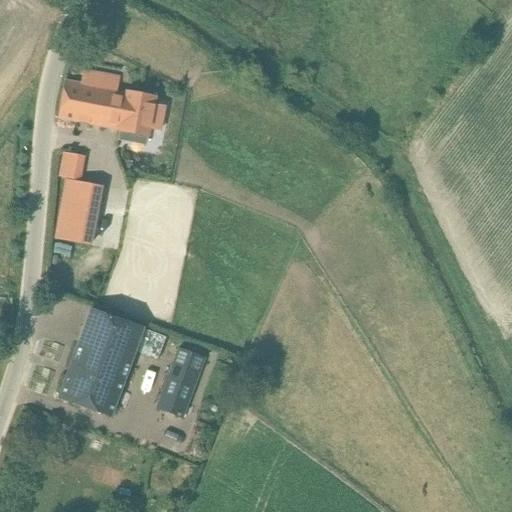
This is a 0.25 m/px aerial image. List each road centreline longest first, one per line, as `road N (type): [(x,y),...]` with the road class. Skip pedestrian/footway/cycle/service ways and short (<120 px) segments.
road 1 (track): [(511,390),(380,137),(171,0)]
road 2 (unclassified): [(0,426),(13,388),(48,88),(79,0)]
